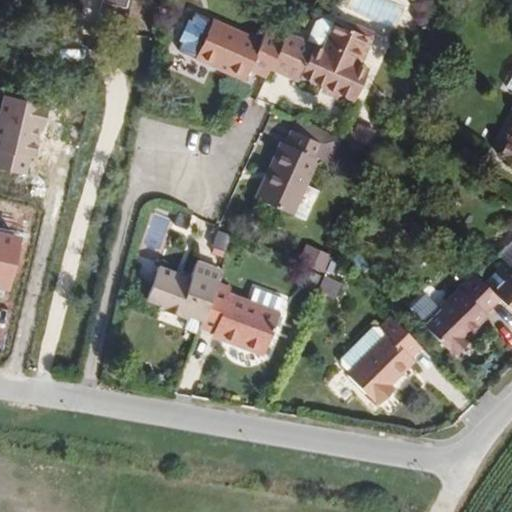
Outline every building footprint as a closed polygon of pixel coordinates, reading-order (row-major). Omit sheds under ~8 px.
[(286,10),(280,29),(296,34),(303,9),(292,5),(286,10)] [(170,58),(241,75),(246,61),(275,70),(277,65),(334,82),(344,50),(329,45),(338,18),(304,7),(296,34),(280,29),(261,24),(259,30),(241,24),(238,32),(184,19),(170,58)] [(511,59),(510,62),(504,56),(490,78),(496,87),(475,124),(510,147),(511,144),(511,59)] [(317,124),(279,111),(272,128),(268,126),(255,160),(261,162),(253,184),(282,195),(301,144),(309,146),(317,124)] [(261,162),(255,160),(247,182),(253,184),(261,162)] [(336,174),(331,188),(345,192),(351,177),(336,174)] [(0,212),(0,259),(5,261),(14,216),(0,212)] [(487,278),(506,292),(511,284),(511,222),(494,243),(489,241),(469,263),(487,278)] [(282,245),(289,248),(282,263),(301,271),(306,261),(310,244),(314,235),(289,227),(282,245)] [(189,247),(183,261),(148,252),(138,286),(176,299),(199,301),(193,317),(209,322),(207,329),(255,344),(268,302),(219,283),(221,277),(207,274),(213,253),(189,247)] [(487,278),(469,263),(458,253),(430,283),(418,271),(402,287),(446,328),(460,316),(455,311),(487,278)] [(301,271),(299,275),(312,286),(322,276),(306,261),(301,271)] [(337,362),(334,365),(365,393),(368,390),(376,393),(387,382),(380,376),(403,350),(397,343),(404,335),(374,309),(366,317),(373,322),(372,323),(337,362)] [(337,362),(372,323),(363,316),(355,314),(326,347),(329,354),(337,362)]
